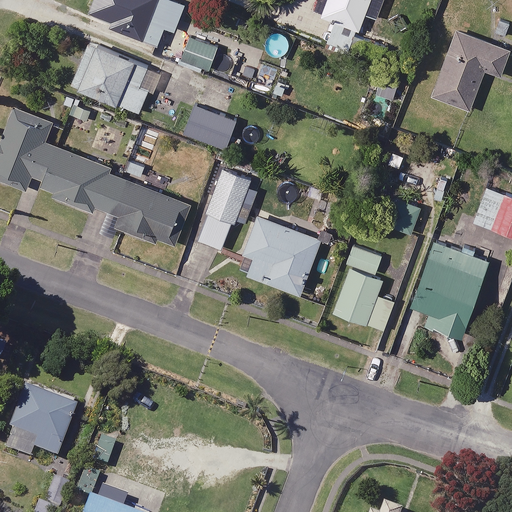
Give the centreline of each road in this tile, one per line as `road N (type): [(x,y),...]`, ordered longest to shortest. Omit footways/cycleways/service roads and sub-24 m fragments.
road 1 (residential): [(0,265),(338,396)]
road 2 (residential): [(338,396),(511,456)]
road 3 (residential): [(295,511),(338,396)]
